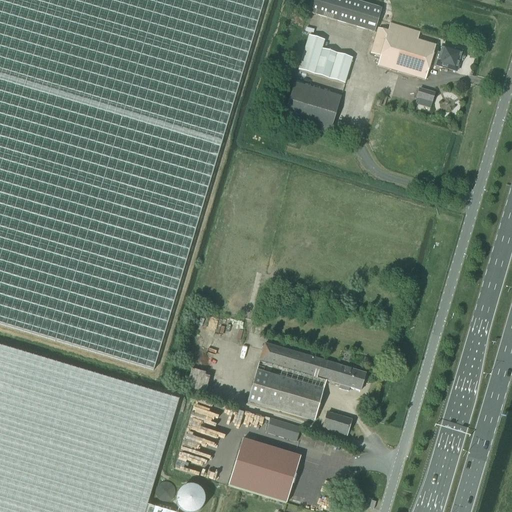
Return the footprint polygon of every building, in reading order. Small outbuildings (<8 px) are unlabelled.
[(0,0),(0,324),(153,371),(264,0),(0,0)] [(381,9),(349,0),(310,0),(307,13),(374,33),(381,9)] [(377,28),(370,54),(380,57),(377,66),(425,81),(430,64),(456,72),(460,61),(463,59),(464,57),(462,53),(462,52),(442,46),(440,53),(434,51),(436,46),(417,41),(420,32),(390,23),(388,32),(377,28)] [(344,84),(352,58),(322,49),(324,41),(309,36),(298,70),(344,84)] [(330,134),(341,97),(295,83),(284,120),(330,134)] [(419,99),(417,104),(431,108),(435,93),(420,89),(417,98),(419,99)] [(264,344),(259,361),(326,381),(340,385),(339,388),(349,391),(350,388),(360,391),(365,374),(264,344)] [(0,511),(144,511),(147,506),(156,475),(178,400),(165,396),(0,346),(0,511)] [(326,381),(259,361),(247,402),(314,422),(326,381)] [(347,437),(352,421),(327,413),(322,430),(347,437)] [(296,443),(300,429),(270,419),(265,433),(296,443)] [(300,457),(242,439),(228,486),(285,504),(300,457)]
